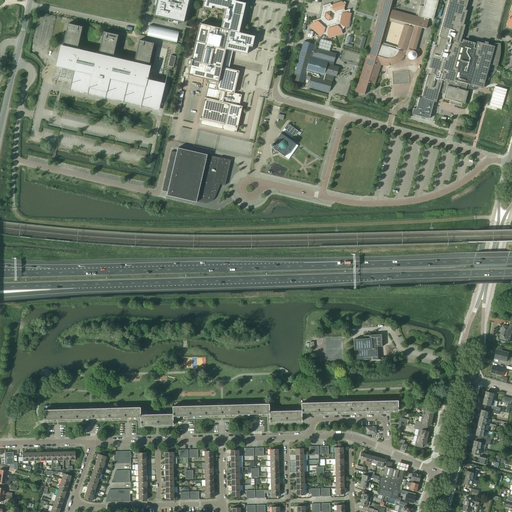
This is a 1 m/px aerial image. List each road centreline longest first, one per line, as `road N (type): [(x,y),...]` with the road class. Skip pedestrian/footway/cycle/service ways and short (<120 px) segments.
road 1 (motorway): [(511,260),(0,274)]
road 2 (track): [(13,207),(27,219),(123,226),(474,217)]
road 3 (motorway): [(73,285),(511,272)]
road 4 (unclassified): [(178,145),(169,145),(152,193),(17,159),(19,111)]
road 5 (unclassified): [(485,162),(417,200),(321,195)]
road 6 (unknown): [(38,115),(43,92),(55,87),(158,112),(155,142)]
road 7 (unclassified): [(343,119),(275,96),(294,0)]
road 8 (unclassified): [(485,162),(343,119)]
